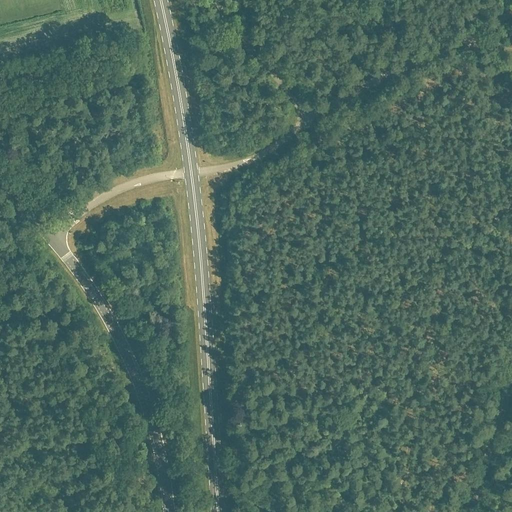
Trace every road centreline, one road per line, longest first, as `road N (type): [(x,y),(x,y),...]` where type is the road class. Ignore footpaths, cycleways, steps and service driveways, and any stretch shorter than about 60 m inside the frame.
road 1 (primary): [(217,511),(190,174)]
road 2 (tertiary): [(169,511),(131,366),(50,237)]
road 3 (primary): [(190,174),(158,0)]
road 4 (unclassified): [(50,237),(125,186),(190,174)]
road 5 (track): [(215,0),(306,120)]
road 6 (track): [(511,381),(471,511)]
